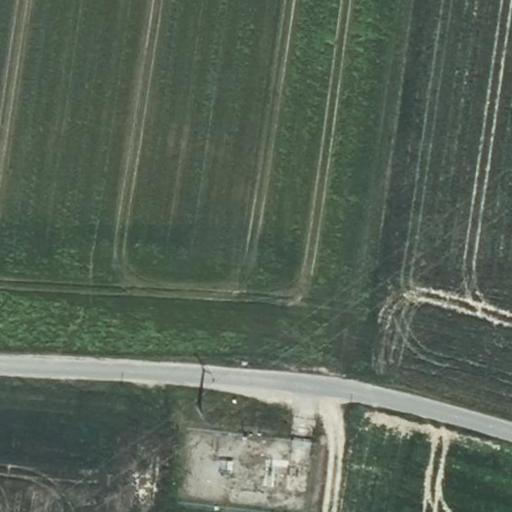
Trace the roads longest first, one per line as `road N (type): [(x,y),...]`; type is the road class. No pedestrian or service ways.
road 1 (unclassified): [(0,363),(327,382)]
road 2 (unclassified): [(511,437),(327,382)]
